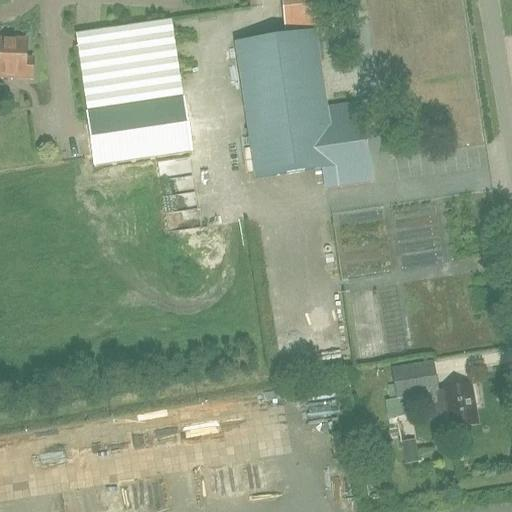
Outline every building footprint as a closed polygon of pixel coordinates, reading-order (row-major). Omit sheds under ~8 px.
[(332,3),(284,9),(287,31),(334,25),(332,3)] [(464,11),(417,14),(422,79),(468,76),(464,11)] [(171,21),(75,35),(87,112),(182,98),(171,21)] [(327,110),(326,109),(315,32),(235,44),(255,180),(326,170),(337,178),(356,175),(365,166),(359,125),(348,116),(323,120),(322,111),(327,110)] [(0,40),(0,78),(31,79),(32,60),(25,60),(25,41),(0,40)] [(182,98),(87,112),(94,160),(189,146),(182,98)] [(495,193),(490,150),(400,161),(403,184),(380,187),(383,207),(495,193)] [(194,213),(191,179),(167,181),(169,214),(194,213)] [(402,416),(399,399),(430,393),(435,416),(446,414),(449,431),(477,425),(470,387),(438,393),(433,363),(391,371),(396,399),(386,401),(389,416),(393,415),(393,417),(402,416)] [(79,438),(77,426),(61,430),(67,457),(92,451),(88,436),(79,438)] [(415,439),(403,441),(407,465),(419,463),(415,439)] [(232,488),(232,466),(221,466),(221,488),(232,488)]
